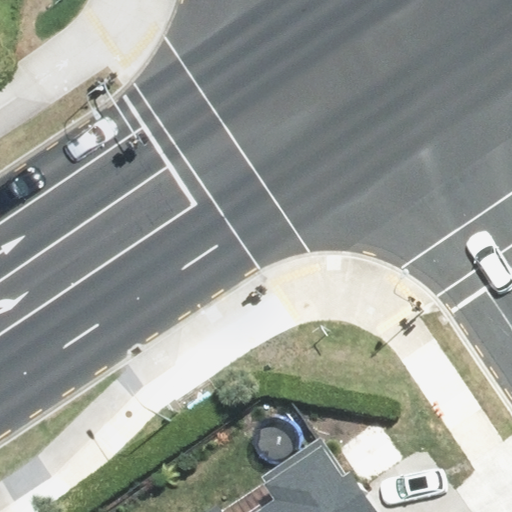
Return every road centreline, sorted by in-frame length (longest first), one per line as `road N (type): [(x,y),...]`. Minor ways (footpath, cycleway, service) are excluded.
road 1 (secondary): [(0,296),(379,47)]
road 2 (tertiary): [(511,245),(379,47)]
